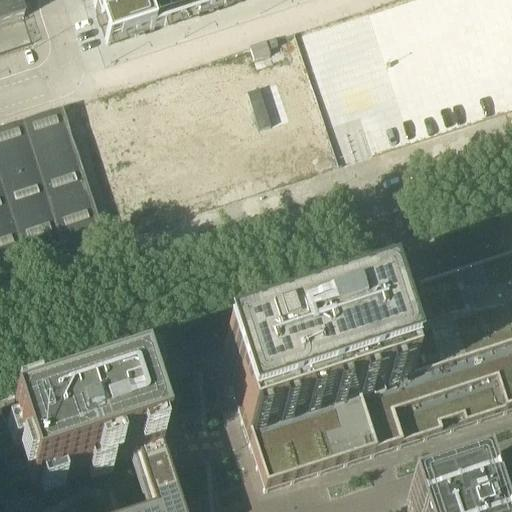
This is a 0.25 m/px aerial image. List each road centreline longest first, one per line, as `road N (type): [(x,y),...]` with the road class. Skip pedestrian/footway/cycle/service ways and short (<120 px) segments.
road 1 (tertiary): [(0,396),(511,225)]
road 2 (tertiary): [(511,162),(0,329)]
road 3 (unclassified): [(79,86),(350,0)]
